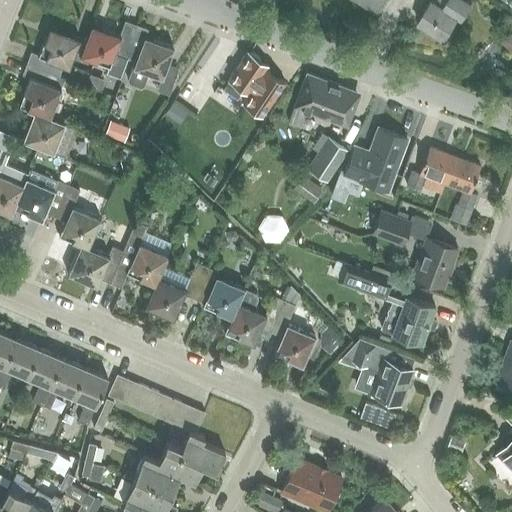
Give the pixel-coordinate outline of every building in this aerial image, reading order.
[(361,0),(376,12),(385,0),(361,0)] [(428,0),(415,19),(445,37),(458,17),(461,19),(472,1),(469,0),(445,0),(442,4),(434,0),(428,0)] [(79,55),(108,66),(106,70),(117,74),(123,56),(135,24),(124,20),(119,35),(91,25),(79,55)] [(147,29),(135,24),(123,56),(133,60),(125,82),(127,84),(139,88),(141,87),(147,72),(161,77),(172,47),(144,36),(147,29)] [(30,52),(26,63),(58,76),(64,78),(67,68),(79,38),(49,27),(38,55),(30,52)] [(261,115),(283,82),(264,69),(267,66),(245,51),(226,79),(228,80),(222,89),(236,98),(242,90),(247,93),(242,102),(261,115)] [(58,76),(26,63),(21,75),(29,78),(17,107),(32,113),(33,112),(48,118),(60,88),(63,78),(58,76)] [(179,68),(167,63),(157,90),(169,94),(179,68)] [(347,126),(359,92),(305,71),(287,121),(299,125),(304,111),(347,126)] [(63,124),(48,118),(33,112),(32,113),(21,141),(52,152),(63,124)] [(354,144),(343,173),(387,189),(407,136),(378,125),(368,149),(354,144)] [(14,137),(0,131),(0,154),(7,157),(14,137)] [(345,150),(326,137),(306,166),(325,179),(345,150)] [(443,181),(453,154),(428,144),(418,171),(411,168),(405,183),(419,189),(424,174),(443,181)] [(0,173),(7,157),(0,154),(0,211),(9,215),(12,208),(22,184),(0,175),(0,173)] [(462,189),(457,203),(454,202),(448,219),(463,224),(475,193),(469,190),(479,164),(453,154),(443,181),(462,189)] [(54,217),(68,185),(56,180),(53,189),(25,177),(22,184),(12,208),(41,219),(44,212),(54,217)] [(112,247),(108,255),(87,247),(99,218),(72,206),(79,190),(68,185),(54,217),(64,221),(58,236),(79,245),(67,274),(96,286),(99,278),(109,283),(122,251),(112,247)] [(382,209),(370,233),(403,245),(406,234),(422,239),(428,224),(409,217),(408,219),(382,209)] [(134,223),(122,251),(109,283),(120,287),(126,273),(153,284),(157,277),(161,268),(166,255),(138,243),(145,227),(144,226),(146,223),(144,222),(142,226),(134,223)] [(455,247),(426,236),(413,273),(442,284),(455,247)] [(384,301),(387,292),(388,290),(404,295),(401,305),(391,301),(386,317),(384,316),(380,327),(404,336),(402,341),(414,346),(416,340),(421,342),(427,325),(433,327),(436,319),(430,317),(434,305),(409,296),(413,285),(392,277),(391,281),(383,278),(385,271),(371,266),(369,272),(342,262),(342,264),(334,261),(329,273),(337,276),(335,283),(384,301)] [(195,263),(187,279),(161,268),(157,277),(153,284),(144,307),(173,318),(183,294),(193,299),(206,267),(195,263)] [(237,302),(243,290),(244,287),(216,276),(218,272),(206,267),(193,299),(204,303),(203,306),(231,317),(237,302)] [(289,287),(284,300),(271,331),(280,336),(273,353),(302,365),(314,335),(287,324),(295,305),(298,295),(289,287)] [(271,331),(284,300),(272,295),(264,314),(252,309),(256,299),(254,295),(243,290),(237,302),(231,317),(224,332),(253,344),(257,334),(267,339),(271,331)] [(0,371),(14,338),(0,331),(0,371)] [(25,376),(37,348),(14,338),(0,371),(0,387),(3,389),(11,370),(25,376)] [(361,338),(342,356),(363,364),(355,386),(371,392),(399,402),(411,368),(405,365),(409,356),(361,338)] [(511,340),(498,381),(499,381),(497,385),(511,390),(511,340)] [(41,404),(60,358),(37,348),(25,376),(40,382),(32,401),(41,404)] [(71,395),(83,367),(60,358),(41,404),(49,408),(57,389),(71,395)] [(83,367),(71,395),(85,401),(77,420),(87,425),(107,377),(83,367)] [(117,400),(126,379),(115,375),(107,395),(117,400)] [(130,405),(139,385),(126,379),(117,400),(130,405)] [(141,410),(149,389),(139,385),(130,405),(141,410)] [(152,414),(161,394),(149,389),(141,410),(152,414)] [(162,419),(171,398),(161,394),(152,414),(162,419)] [(174,424),(182,403),(171,398),(162,419),(174,424)] [(106,399),(99,413),(106,416),(112,402),(106,399)] [(106,416),(99,413),(93,429),(99,432),(106,416)] [(195,433),(188,430),(180,448),(177,454),(201,465),(216,471),(224,453),(202,443),(204,437),(195,433)] [(511,437),(497,452),(511,466),(511,437)] [(30,445),(13,440),(11,447),(26,451),(30,445)] [(165,442),(157,460),(159,460),(156,466),(179,476),(194,482),(201,465),(177,454),(180,448),(165,442)] [(87,444),(84,459),(92,460),(95,446),(87,444)] [(57,452),(30,445),(26,451),(53,458),(57,452)] [(171,494),(179,476),(156,466),(159,460),(157,460),(143,453),(132,478),(171,494)] [(341,476),(297,457),(282,491),(326,510),(341,476)] [(92,460),(84,459),(78,482),(89,488),(93,481),(90,478),(88,477),(92,460)] [(55,491),(62,495),(68,485),(72,478),(64,473),(55,491)] [(122,502),(136,508),(138,509),(140,503),(160,511),(163,511),(164,511),(174,511),(176,507),(167,503),(171,494),(132,478),(122,502)] [(68,485),(62,495),(80,505),(85,494),(68,485)] [(0,511),(23,511),(30,500),(6,488),(0,499),(0,502),(5,505),(0,511)] [(281,498),(261,489),(255,501),(275,510),(281,498)] [(93,498),(85,494),(80,505),(78,507),(86,511),(90,511),(86,510),(93,498)] [(397,511),(384,497),(365,511),(397,511)] [(23,511),(52,511),(30,500),(23,511)] [(164,511),(163,511),(160,511),(140,503),(138,509),(136,508),(134,511),(164,511)]
